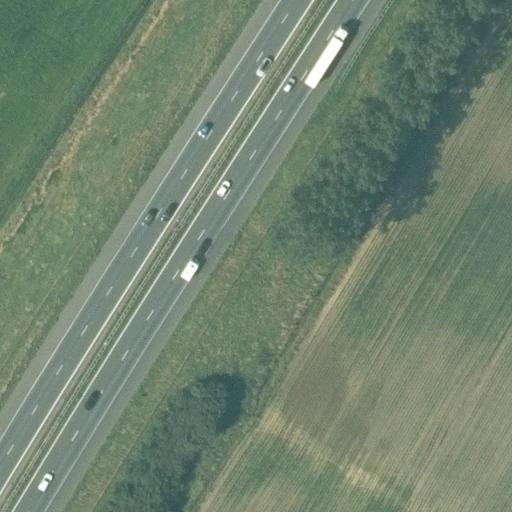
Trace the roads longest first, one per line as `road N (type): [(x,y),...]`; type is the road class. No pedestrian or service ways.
road 1 (motorway): [(30,511),(354,0)]
road 2 (motorway): [(294,0),(0,465)]
